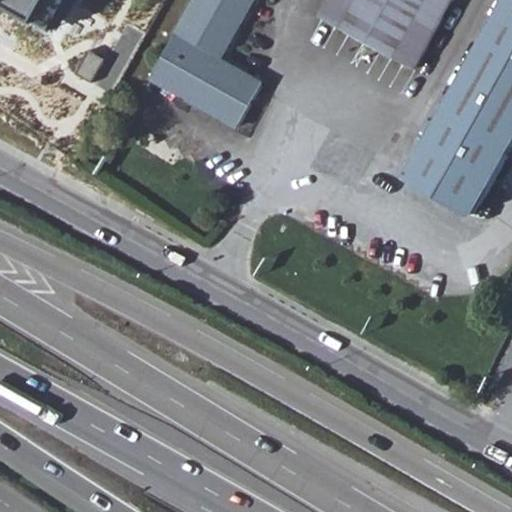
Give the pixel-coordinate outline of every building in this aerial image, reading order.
[(7,0),(47,22),(59,0),(7,0)] [(265,83),(225,61),(258,0),(199,0),(156,78),(242,126),(265,83)] [(335,0),(326,15),(419,67),(455,0),(335,0)] [(511,0),(510,0),(413,178),(478,215),(511,154),(511,0)] [(80,75),(94,84),(107,60),(92,52),(80,75)]
